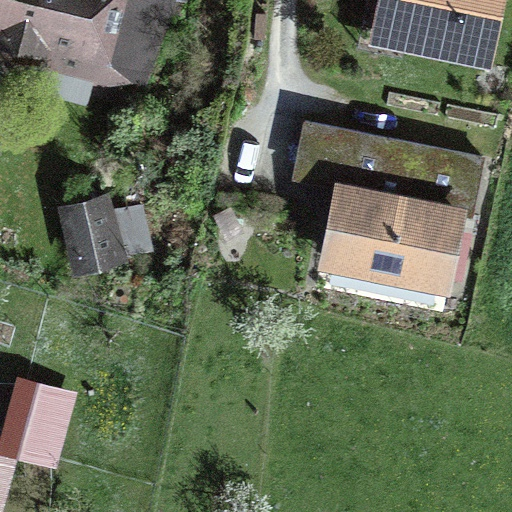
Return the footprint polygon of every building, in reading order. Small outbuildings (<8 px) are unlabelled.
[(0,0),(0,60),(146,93),(167,0),(0,0)] [(506,0),(377,0),(371,30),(495,56),(506,0)] [(484,138),(489,104),(369,86),(364,120),(484,138)] [(479,165),(293,129),(282,184),(316,190),(299,276),(434,302),(450,219),(468,222),(479,165)] [(131,250),(114,184),(60,198),(78,264),(131,250)] [(80,381),(21,366),(1,446),(60,461),(80,381)]
